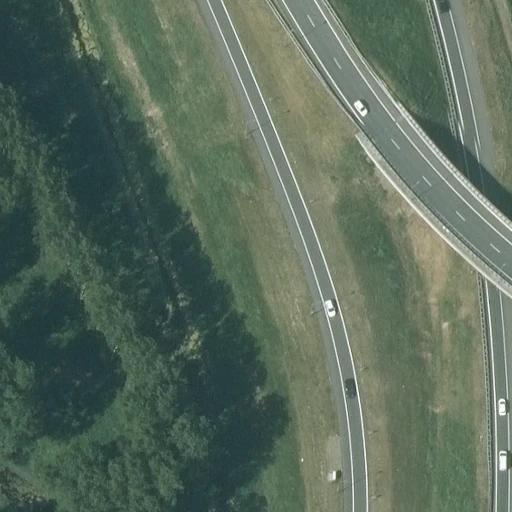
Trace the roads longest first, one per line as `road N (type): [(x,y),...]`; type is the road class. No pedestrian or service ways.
road 1 (motorway): [(213,0),(334,319),(356,428),(359,511)]
road 2 (motorway): [(504,511),(495,307),(438,0)]
road 3 (motorway): [(297,0),(383,132),(511,262)]
